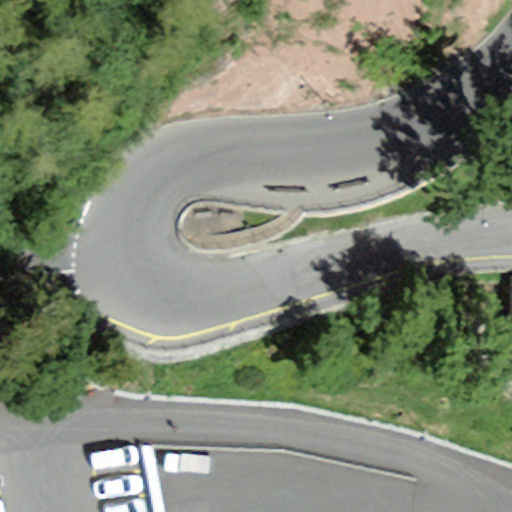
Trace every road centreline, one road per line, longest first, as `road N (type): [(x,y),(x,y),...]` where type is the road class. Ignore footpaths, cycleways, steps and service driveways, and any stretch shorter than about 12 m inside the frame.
road 1 (residential): [(511,55),(440,117),(380,148),(307,162),(208,162),(168,175),(145,209),(142,254)]
road 2 (residential): [(142,254),(168,288),(204,295),(423,239),(511,231)]
road 3 (unclassified): [(0,270),(142,254)]
